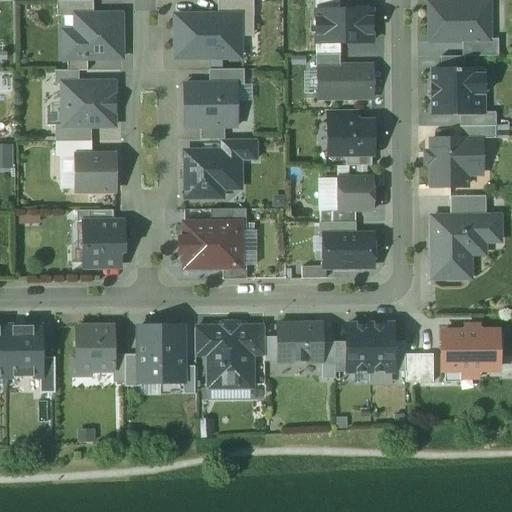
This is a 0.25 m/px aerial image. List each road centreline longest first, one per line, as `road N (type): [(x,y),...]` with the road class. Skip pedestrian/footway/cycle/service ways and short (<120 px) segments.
road 1 (residential): [(400,0),(402,279),(388,296),(150,299)]
road 2 (residential): [(148,208),(167,196),(168,85),(148,79)]
road 3 (residential): [(148,79),(130,86),(131,199),(148,208)]
road 4 (residential): [(150,299),(0,300)]
